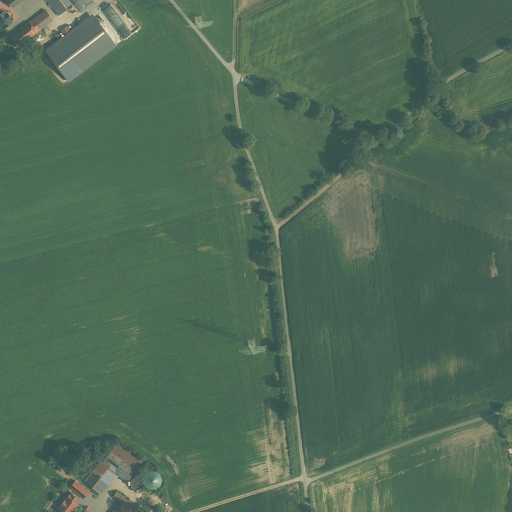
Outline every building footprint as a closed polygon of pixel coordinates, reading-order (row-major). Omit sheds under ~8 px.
[(0,5),(3,9),(0,10),(0,23),(3,27),(22,12),(16,5),(12,0),(5,0),(0,4),(0,5)] [(72,5),(68,0),(47,0),(59,15),(72,5)] [(53,20),(45,10),(10,37),(18,46),(53,20)] [(91,14),(46,48),(70,80),(115,45),(91,14)] [(130,31),(140,31),(140,24),(131,24),(131,20),(129,20),(129,21),(124,21),(124,24),(120,24),(120,27),(130,27),(130,31)] [(142,461),(118,442),(102,462),(119,475),(126,481),(142,461)] [(102,462),(101,460),(84,481),(100,493),(115,475),(118,477),(119,475),(102,462)] [(140,476),(148,490),(162,482),(153,468),(140,476)] [(78,483),(71,491),(94,509),(100,502),(78,483)] [(122,504),(126,499),(116,491),(112,496),(122,504)] [(70,493),(67,497),(73,502),(76,498),(70,493)] [(72,509),(76,504),(73,502),(67,497),(58,508),(63,511),(67,511),(71,508),(72,509)] [(122,504),(121,505),(129,511),(130,511),(132,510),(135,506),(126,499),(122,504)]
